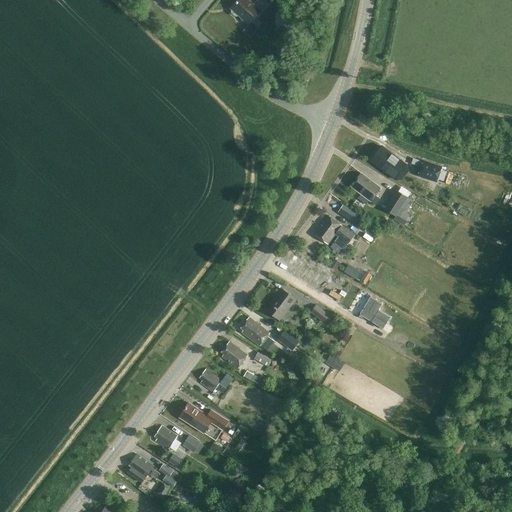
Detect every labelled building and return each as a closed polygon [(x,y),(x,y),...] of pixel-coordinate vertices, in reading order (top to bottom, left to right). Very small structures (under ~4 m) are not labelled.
[(262,11),(249,0),(239,0),(232,9),(233,10),(233,11),(233,13),(236,16),(238,16),(239,15),(250,25),(262,11)] [(402,162),(384,148),(382,150),(381,149),(374,158),(377,160),(375,162),(392,175),(402,162)] [(418,176),(437,183),(443,167),(423,160),(418,176)] [(381,188),(361,173),(351,186),(371,201),(376,205),(381,199),(376,195),(381,188)] [(397,216),(397,215),(409,198),(397,190),(385,208),(397,216)] [(409,198),(397,215),(408,222),(413,214),(408,210),(414,201),(409,198)] [(338,212),(354,223),(360,215),(344,204),(338,212)] [(355,235),(329,215),(322,225),(324,226),(317,235),(328,244),(336,234),(338,236),(335,241),(335,244),(342,249),(345,248),(348,244),(349,244),(355,235)] [(341,264),(333,259),(329,265),(337,270),(341,264)] [(344,272),(357,279),(361,271),(349,264),(344,272)] [(372,275),(366,272),(360,281),(366,285),(372,275)] [(296,299),(283,289),(267,310),(280,320),(296,299)] [(394,311),(368,296),(361,308),(375,316),(371,323),(383,330),(394,311)] [(311,312),(329,326),(334,319),(317,305),(311,312)] [(271,333),(250,317),(241,328),(244,330),(242,332),(261,346),(271,333)] [(288,347),(295,337),(286,330),(278,339),(288,347)] [(248,355),(230,341),(222,352),(225,354),(223,356),(238,368),(248,355)] [(255,359),(268,366),(271,360),(259,352),(255,359)] [(333,367),(338,360),(331,355),(326,362),(333,367)] [(222,380),(207,369),(200,378),(203,380),(201,383),(214,392),(217,388),(219,390),(221,388),(225,391),(232,380),(226,376),(222,380)] [(244,376),(251,380),(254,374),(247,371),(244,376)] [(212,410),(208,415),(189,403),(180,417),(204,433),(212,422),(223,429),(229,421),(212,410)] [(291,408),(283,403),(276,412),(278,414),(272,422),(271,421),(264,430),(271,435),(291,408)] [(179,436),(162,425),(155,436),(158,438),(156,441),(169,450),(179,436)] [(222,439),(227,442),(230,436),(225,433),(222,439)] [(183,445),(194,453),(201,443),(190,435),(183,445)] [(236,447),(240,450),(246,442),(242,439),(236,447)] [(169,462),(177,467),(183,458),(174,453),(169,462)] [(129,472),(143,482),(154,466),(138,454),(130,466),(132,468),(129,472)] [(167,475),(176,482),(181,476),(164,464),(159,469),(167,475)] [(203,478),(207,484),(212,480),(208,474),(203,478)] [(173,487),(176,482),(167,475),(163,480),(173,487)] [(157,492),(164,498),(171,488),(164,482),(157,492)] [(176,498),(171,494),(166,501),(171,505),(176,498)] [(121,511),(108,503),(102,511),(121,511)]
